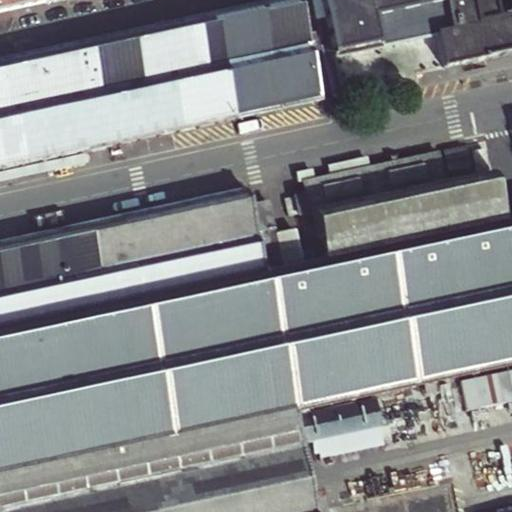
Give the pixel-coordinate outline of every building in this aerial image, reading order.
[(0,0),(0,17),(12,15),(46,7),(35,0),(0,0)] [(70,4),(82,1),(80,0),(35,0),(46,7),(48,9),(70,4)] [(318,0),(331,61),(475,31),(481,61),(511,54),(511,16),(495,20),(490,0),(318,0)] [(0,70),(0,177),(315,111),(294,9),(0,70)] [(441,154),(445,175),(470,170),(465,148),(441,154)] [(0,511),(314,511),(293,411),(511,364),(511,233),(504,235),(492,176),(444,186),(437,154),(302,183),(304,193),(291,196),(296,219),(308,216),(318,264),(260,276),(242,192),(0,243),(0,511)] [(274,239),(276,266),(298,264),(295,237),(274,239)] [(372,404),(312,417),(321,460),(382,447),(372,404)]
